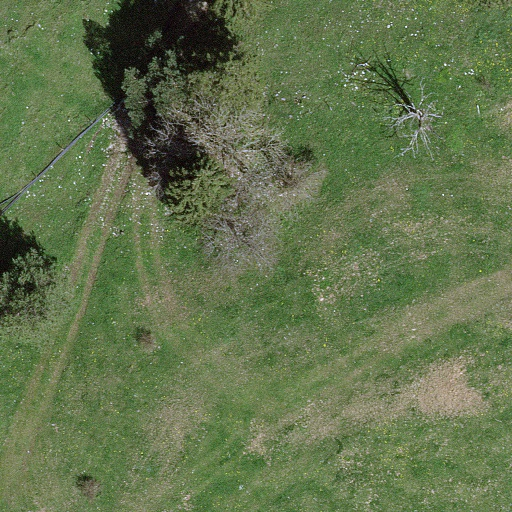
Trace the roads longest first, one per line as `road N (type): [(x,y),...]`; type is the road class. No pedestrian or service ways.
road 1 (track): [(138,136),(166,292),(219,357),(311,371),(511,269)]
road 2 (track): [(201,0),(109,205)]
